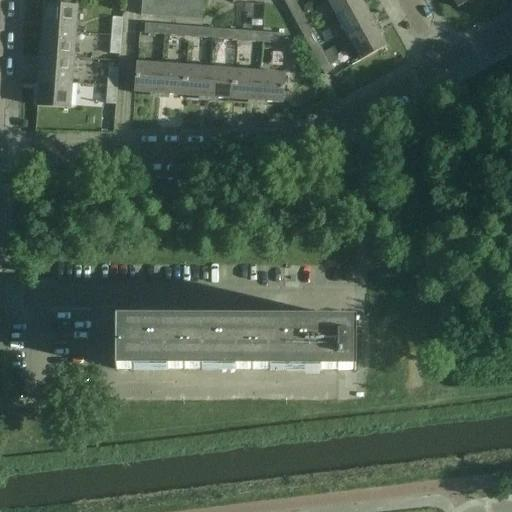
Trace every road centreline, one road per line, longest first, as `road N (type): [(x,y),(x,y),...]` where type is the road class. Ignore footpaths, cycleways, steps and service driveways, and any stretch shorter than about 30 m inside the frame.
road 1 (track): [(0,443),(511,393)]
road 2 (residential): [(0,150),(234,155),(300,144),(444,67)]
road 3 (residential): [(0,297),(356,305)]
